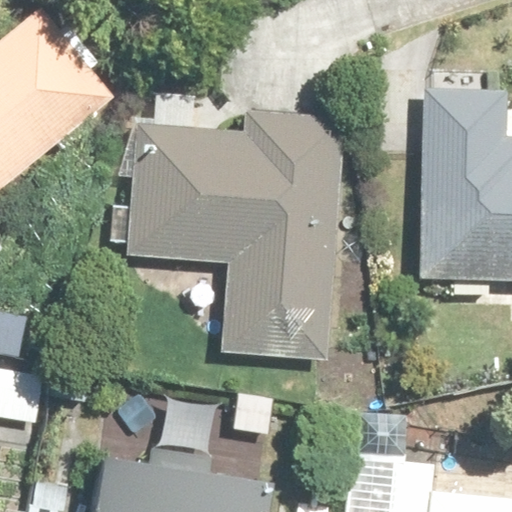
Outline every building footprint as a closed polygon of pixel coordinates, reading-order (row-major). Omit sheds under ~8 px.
[(0,252),(1,252),(0,250),(0,193),(121,94),(47,3),(0,41),(0,252)] [(511,283),(511,148),(492,148),(493,94),(432,93),(431,146),(424,146),(421,282),(511,283)] [(195,131),(197,98),(154,96),(152,128),(141,128),(133,258),(230,264),(224,354),(329,360),(344,117),(249,111),(247,134),(195,131)] [(0,304),(0,353),(26,355),(29,306),(0,304)] [(0,372),(0,419),(38,423),(42,376),(0,372)] [(272,511),(275,488),(209,480),(212,459),(154,451),(152,472),(102,465),(95,511),(84,511),(73,511),(72,511),(272,511)] [(511,511),(511,500),(433,496),(435,460),(351,456),(348,511),(511,511)]
